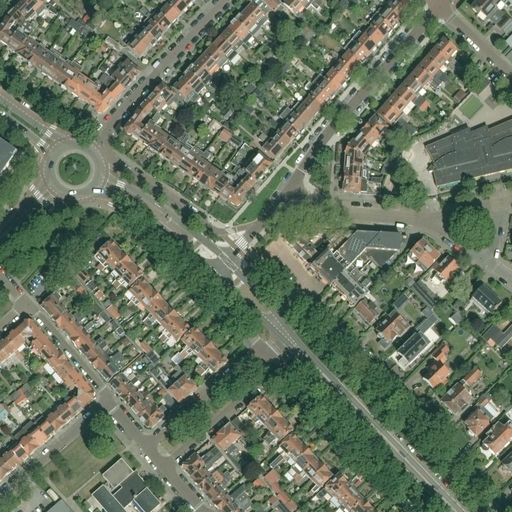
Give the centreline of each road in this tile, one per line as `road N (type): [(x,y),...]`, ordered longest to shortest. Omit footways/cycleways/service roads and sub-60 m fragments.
road 1 (residential): [(490,511),(288,303),(276,314)]
road 2 (residential): [(291,186),(438,6)]
road 3 (residential): [(422,511),(279,366)]
road 4 (residential): [(263,221),(212,229),(117,164),(106,131)]
road 5 (secondary): [(456,511),(323,374)]
road 6 (residential): [(106,131),(225,0)]
road 7 (residential): [(164,228),(163,244),(260,345)]
road 8 (residential): [(163,468),(279,366)]
road 9 (residential): [(260,345),(144,446)]
road 10 (secondary): [(226,259),(151,200),(100,174)]
road 11 (residential): [(0,496),(106,404)]
road 12 (residential): [(422,217),(341,212),(291,186)]
road 13 (residential): [(28,304),(101,386),(106,404)]
